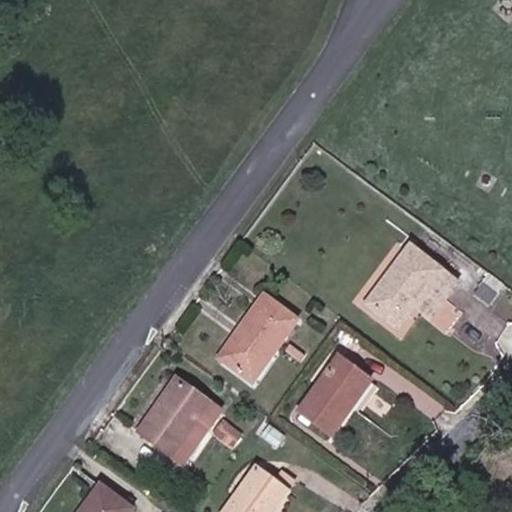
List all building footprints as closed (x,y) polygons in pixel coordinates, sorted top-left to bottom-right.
[(418,307),(443,273),(409,246),(365,308),(399,334),(418,307)] [(443,273),(418,307),(435,320),(451,295),(458,284),(443,273)] [(268,294),(222,351),(256,376),(300,318),(268,294)] [(344,361),(305,413),(339,437),(376,387),(344,361)] [(180,380),(142,433),(180,458),(216,405),(180,380)] [(216,431),(236,447),(248,433),(227,416),(216,431)] [(229,511),(277,511),(292,492),(260,468),(229,511)] [(90,511),(139,511),(140,511),(108,487),(90,511)]
